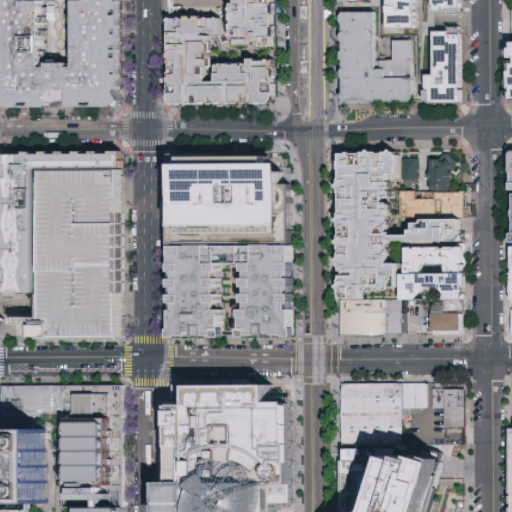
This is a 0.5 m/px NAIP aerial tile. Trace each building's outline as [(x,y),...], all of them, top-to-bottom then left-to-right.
[(2,0),(124,0),(124,107),(2,108),(2,0)] [(281,0),(281,49),(267,49),(267,47),(243,47),(243,42),(240,42),(240,35),(237,35),(237,13),(240,13),(240,6),(240,5),(244,5),(244,0),(281,0)] [(393,0),(422,0),(421,11),(420,11),(420,14),(422,14),(422,30),(409,31),(409,27),(406,27),(406,31),(393,31),(393,14),(394,14),(394,8),(393,8),(393,0)] [(439,0),(468,0),(468,10),(467,10),(467,16),(455,16),(455,11),(453,11),(453,13),(441,13),(441,8),(440,8),(439,0)] [(348,13),(381,13),(381,70),(391,70),(391,79),(419,79),(419,100),(417,105),(344,105),(344,60),(346,60),(346,53),(348,53),(348,44),(346,42),(346,35),(348,34),(348,25),(346,23),(346,17),(348,17),(348,13)] [(173,102),(173,19),(224,18),(224,34),(207,34),(207,36),(215,36),(215,68),(211,68),(211,83),(221,83),(221,66),(226,66),(226,65),(255,64),(255,60),(261,60),(261,62),(278,62),(278,63),(280,63),(280,102),(274,106),(178,107),(173,102)] [(429,76),(437,76),(437,32),(453,32),(453,35),(465,35),(465,40),(466,40),(466,89),(464,89),(464,92),(466,91),(466,104),(434,105),(434,103),(429,103),(429,92),(429,76)] [(393,78),(393,62),(399,62),(399,42),(418,42),(418,78),(393,78)] [(348,299),(348,295),(347,294),(347,290),(344,287),(347,285),(347,281),(348,280),(348,276),(349,276),(349,272),(348,272),(348,268),(346,267),(346,263),(344,260),(346,258),(346,254),(348,253),(348,250),(346,249),(346,245),(344,243),(346,240),(346,236),(347,235),(347,228),(346,226),(346,222),(344,220),(346,217),(346,213),(347,212),(347,210),(346,210),(346,197),(347,197),(347,193),(345,192),(345,188),(343,186),(345,183),(345,179),(346,178),(346,169),(345,168),(345,162),(346,161),(346,152),(353,152),(354,151),(357,151),(359,153),(368,152),(369,151),(373,151),(376,148),(379,151),(384,151),(385,152),(390,152),(391,151),(395,151),(398,148),(401,151),(402,151),(405,154),(406,154),(406,164),(404,164),(404,174),(395,174),(395,181),(398,181),(398,188),(395,187),(396,190),(398,190),(398,196),(395,196),(395,198),(390,198),(390,202),(396,202),(396,204),(398,204),(398,210),(396,210),(396,211),(394,211),(394,214),(396,215),(396,219),(398,221),(398,223),(395,225),(395,228),(394,230),(394,232),(397,232),(398,235),(417,235),(417,229),(421,230),(420,223),(429,223),(429,219),(468,219),(468,228),(470,229),(470,233),(472,235),(470,238),(470,240),(467,240),(466,241),(417,242),(417,241),(394,241),(394,242),(395,243),(395,247),(398,250),(396,252),(396,257),(394,258),(395,264),(405,264),(405,276),(405,289),(400,289),(398,289),(398,291),(392,291),(392,289),(390,288),(390,291),(384,291),(384,289),(376,288),(376,291),(370,291),(370,299),(348,299)] [(2,156),(4,295),(41,295),(40,171),(122,170),(123,154),(2,156)] [(436,190),(436,179),(434,179),(434,174),(436,172),(436,159),(444,159),(449,154),(455,154),(455,155),(461,161),(462,161),(462,168),(460,168),(458,170),(456,170),(456,171),(459,171),(458,181),(455,181),(455,190),(436,190)] [(407,180),(407,159),(422,159),(423,181),(421,181),(421,185),(409,185),(409,180),(407,180)] [(179,160),(179,227),(285,227),(285,160),(179,160)] [(42,339),(41,295),(40,171),(122,170),(124,338),(42,339)] [(424,217),(424,198),(461,198),(461,205),(459,207),(458,207),(457,207),(457,210),(459,211),(459,217),(424,217)] [(173,339),(173,330),(175,330),(175,311),(176,311),(176,304),(174,304),(174,295),(176,295),(176,288),(174,288),(174,280),(176,280),(176,272),(174,272),(174,264),(175,264),(175,246),(193,246),(193,245),(278,245),(278,246),(296,245),(297,263),(297,271),(295,271),(295,277),(293,277),(293,279),(298,279),(298,287),(296,288),(296,292),(293,293),(293,294),(298,294),(298,303),(296,303),(296,309),(293,309),(293,310),(297,310),(297,330),(299,330),(299,339),(290,339),(290,337),(279,337),(279,333),(273,333),(273,338),(264,338),(264,337),(254,337),(254,339),(245,339),(245,330),(247,330),(247,319),(245,319),(245,311),(251,311),(251,304),(248,304),(248,295),(252,295),(251,288),(248,288),(248,279),(251,279),(251,272),(248,272),(248,264),(224,264),(224,272),(221,272),(221,279),(224,279),(224,288),(221,288),(221,295),(224,295),(224,304),(221,304),(221,311),(227,311),(227,319),(226,319),(226,330),(228,330),(228,339),(219,339),(219,337),(209,337),(209,338),(201,339),(201,336),(193,336),(193,337),(182,337),(182,339),(173,339)] [(410,275),(409,248),(416,248),(416,250),(419,250),(419,248),(445,248),(445,251),(449,251),(449,248),(467,248),(468,274),(450,275),(450,265),(427,266),(426,267),(426,275),(410,275)] [(464,288),(464,300),(446,300),(446,294),(441,288),(429,287),(416,299),(400,299),(400,289),(405,289),(405,276),(410,275),(426,275),(450,275),(468,274),(468,287),(464,288)] [(437,336),(437,314),(437,312),(433,312),(433,301),(446,300),(464,300),(468,300),(468,313),(468,314),(468,336),(437,336)] [(346,336),(346,301),(407,301),(408,336),(346,336)] [(408,410),(408,385),(429,384),(430,409),(408,410)] [(348,446),(347,385),(408,385),(408,410),(408,445),(356,446),(348,446)] [(5,416),(4,387),(62,386),(63,414),(5,416)] [(194,386),(271,386),(272,402),(292,402),(293,406),(299,407),(300,463),(294,463),(292,503),(274,504),(274,511),(164,511),(164,484),(195,483),(191,448),(175,448),(176,404),(194,403),(194,386)] [(470,390),(470,428),(450,428),(450,410),(437,410),(437,390),(450,390),(470,390)] [(129,511),(68,511),(68,393),(129,393),(129,511)] [(26,502),(5,503),(4,432),(45,431),(46,502),(32,502),(26,502)] [(350,511),(350,458),(356,458),(356,446),(408,445),(473,445),(473,511),(350,511)] [(32,502),(31,511),(1,511),(2,508),(26,508),(26,502),(32,502)]
